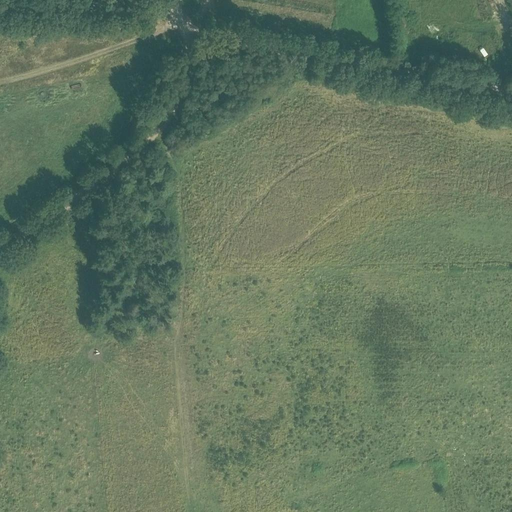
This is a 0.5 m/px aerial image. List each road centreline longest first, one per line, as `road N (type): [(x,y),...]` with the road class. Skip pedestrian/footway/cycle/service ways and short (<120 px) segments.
road 1 (unknown): [(196,511),(179,192),(158,128)]
road 2 (track): [(0,250),(158,128),(186,67),(187,30)]
